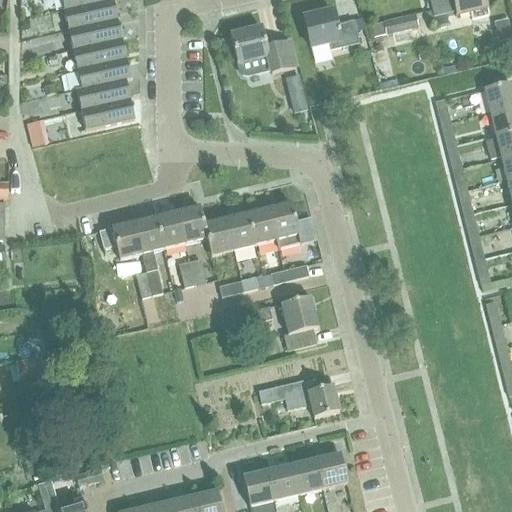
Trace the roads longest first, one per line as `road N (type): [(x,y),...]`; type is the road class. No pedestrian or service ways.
road 1 (residential): [(382,418),(311,161),(202,155),(174,142),(167,19),(174,14)]
road 2 (residential): [(98,511),(112,492),(209,469),(219,456),(382,418)]
